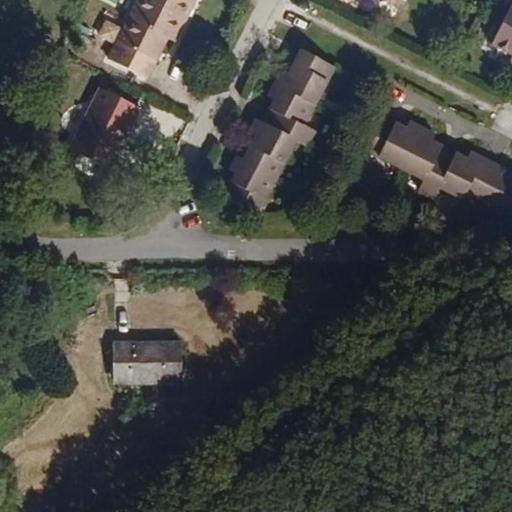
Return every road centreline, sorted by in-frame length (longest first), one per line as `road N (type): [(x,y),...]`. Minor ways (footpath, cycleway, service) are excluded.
road 1 (residential): [(511,229),(448,245),(168,250)]
road 2 (residential): [(168,250),(187,147),(264,0)]
road 3 (residential): [(168,250),(0,239)]
